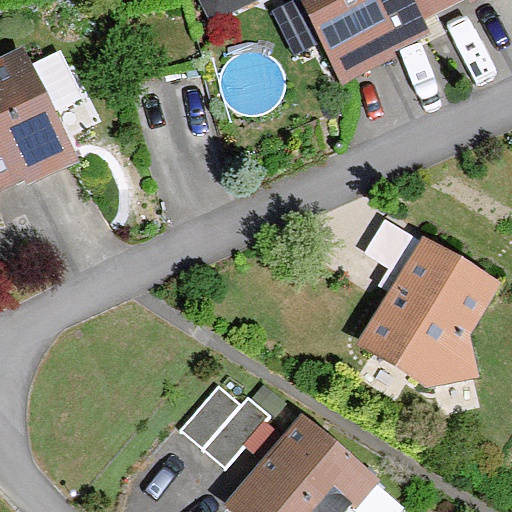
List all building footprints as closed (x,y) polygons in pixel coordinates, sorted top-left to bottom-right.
[(206,0),(216,19),(253,0),(206,0)] [(299,0),(341,90),(436,46),(428,28),(490,0),(299,0)] [(0,203),(80,166),(24,47),(0,58),(0,203)] [(504,288),(426,244),(364,351),(433,389),(480,382),(472,341),(504,288)] [(221,378),(189,432),(239,462),(271,408),(221,378)] [(230,502),(241,511),(349,511),(379,478),(306,415),(230,502)]
